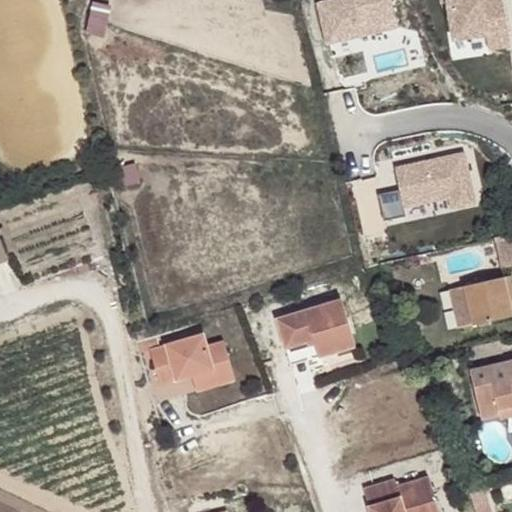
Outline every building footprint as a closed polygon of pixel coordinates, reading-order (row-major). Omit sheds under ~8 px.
[(511,233),(501,236),(491,238),(498,269),(511,266),(511,233)] [(511,275),(449,290),(458,328),(511,316),(511,301),(510,302),(508,294),(511,293),(511,275)] [(293,367),(358,348),(345,305),(280,325),(293,367)] [(153,354),(162,388),(194,379),(233,368),(227,345),(209,350),(206,339),(153,354)] [(499,339),(465,347),(468,359),(502,351),(499,339)] [(511,361),(470,371),(481,418),(499,414),(498,409),(511,406),(511,361)] [(233,368),(194,379),(199,394),(238,383),(233,368)] [(511,406),(498,409),(501,419),(511,416),(511,406)] [(398,483),(366,493),(372,511),(441,511),(432,480),(400,490),(398,483)]
